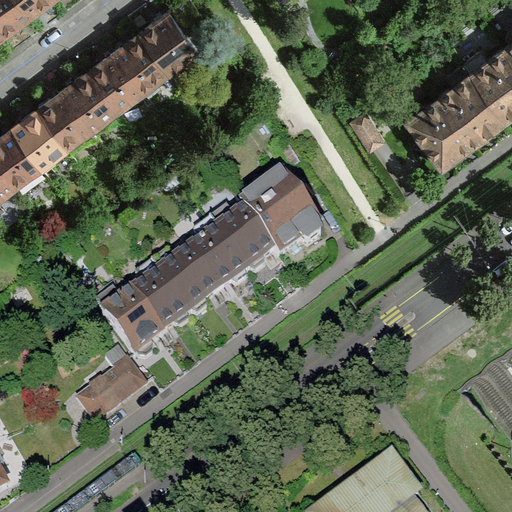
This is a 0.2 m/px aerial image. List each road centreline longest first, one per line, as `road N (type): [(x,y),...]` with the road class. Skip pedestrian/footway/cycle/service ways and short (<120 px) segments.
road 1 (tertiary): [(511,238),(138,511)]
road 2 (residential): [(116,0),(0,85)]
